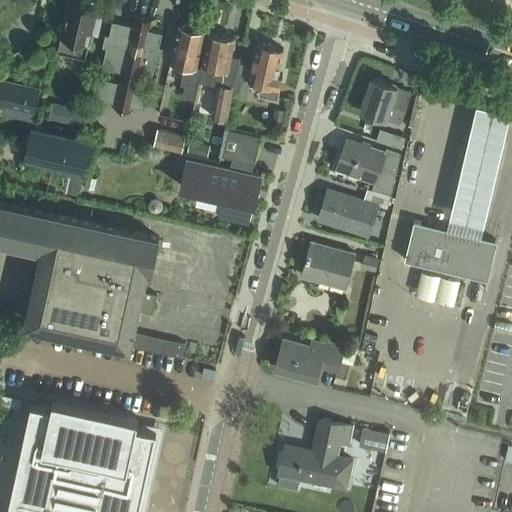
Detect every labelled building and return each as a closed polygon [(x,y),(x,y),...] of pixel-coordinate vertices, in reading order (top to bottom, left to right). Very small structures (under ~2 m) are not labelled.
[(70,0),(68,0),(64,20),(57,24),(60,30),(55,50),(86,58),(89,44),(91,45),(94,33),(97,33),(101,16),(97,15),(99,7),(85,3),(84,0),(73,0),(70,0)] [(102,66),(114,69),(125,71),(123,82),(111,79),(100,77),(95,97),(109,100),(119,102),(118,107),(132,111),(133,106),(145,109),(150,88),(142,86),(137,85),(139,74),(152,77),(156,58),(161,59),(164,46),(160,45),(163,31),(155,30),(157,20),(131,14),(130,15),(137,16),(135,25),(113,20),(110,34),(106,33),(103,45),(107,46),(102,66)] [(185,22),(181,25),(180,25),(171,62),(185,65),(180,84),(185,85),(182,96),(194,99),(200,74),(199,74),(201,67),(196,66),(204,31),(194,28),(192,24),(185,22)] [(228,75),(235,37),(222,34),(218,31),(212,32),(210,31),(203,64),(218,68),(217,72),(228,75)] [(270,44),(263,42),(260,45),(257,44),(253,65),(246,64),(243,75),(250,77),(249,81),(261,84),(259,95),(278,99),(283,75),(279,74),(284,50),(272,47),(270,44)] [(0,102),(35,111),(40,87),(0,77),(0,102)] [(360,110),(388,119),(387,126),(393,128),(395,121),(401,123),(412,91),(371,78),(360,110)] [(234,86),(217,83),(211,116),(228,119),(234,86)] [(53,101),(49,117),(66,121),(81,124),(83,117),(85,108),(53,101)] [(478,103),(447,229),(481,237),(511,111),(478,103)] [(274,108),(273,118),(283,120),(285,109),(274,108)] [(23,162),(22,166),(32,169),(33,164),(67,172),(62,191),(77,194),(81,175),(84,176),(92,141),(31,127),(30,133),(23,162)] [(186,135),(158,128),(153,145),(182,152),(186,135)] [(186,155),(179,185),(223,195),(218,216),(230,219),(249,223),(254,203),(256,203),(263,173),(253,170),(257,150),(261,136),(228,128),(221,155),(233,158),(232,165),(186,155)] [(391,131),(387,143),(402,148),(406,137),(391,131)] [(337,168),(374,181),(373,189),(392,193),(401,152),(387,146),(385,151),(347,138),(337,168)] [(190,139),(188,152),(208,156),(211,144),(190,139)] [(370,235),(377,213),(386,215),(388,208),(392,196),(368,188),(364,200),(329,188),(319,218),(370,235)] [(148,202),(147,204),(147,207),(148,209),(150,211),(152,212),(155,213),(157,212),(159,211),(161,210),(163,208),(163,205),(163,203),(162,200),(160,199),(158,197),(156,197),(153,197),(151,198),(149,199),(148,202)] [(0,242),(40,251),(24,323),(131,347),(132,345),(182,357),(185,343),(135,331),(147,273),(151,274),(159,236),(0,200),(0,242)] [(414,221),(405,260),(488,280),(497,241),(481,237),(447,229),(414,221)] [(355,252),(311,240),(302,275),(346,286),(355,252)] [(376,271),(380,258),(365,254),(361,267),(376,271)] [(145,290),(141,309),(153,312),(157,293),(145,290)] [(339,372),(341,362),(354,365),(359,348),(346,345),(327,340),(326,343),(313,340),(311,345),(284,338),(276,367),(318,379),(321,367),(339,372)] [(8,511),(138,511),(145,483),(147,476),(157,430),(155,429),(154,429),(137,425),(138,417),(55,400),(53,408),(50,408),(33,404),(29,422),(20,462),(15,482),(15,483),(8,511)] [(286,444),(279,475),(280,475),(278,485),(298,489),(301,479),(348,489),(355,456),(339,453),(341,443),(350,445),(354,426),(320,419),(314,450),(286,444)] [(363,427),(359,445),(386,451),(390,433),(363,427)]
